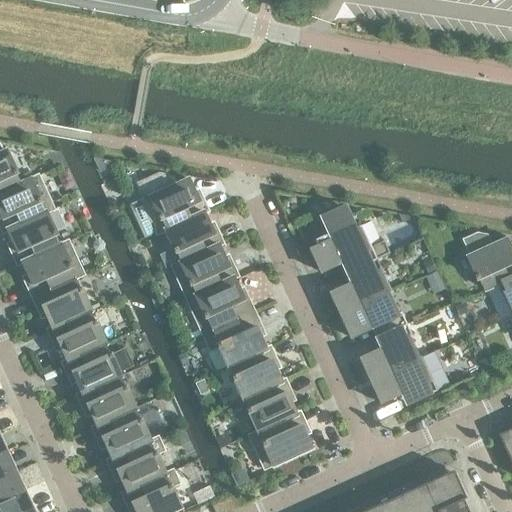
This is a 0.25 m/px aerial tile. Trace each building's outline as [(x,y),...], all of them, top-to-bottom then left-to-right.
[(0,194),(38,177),(38,176),(18,185),(14,175),(16,174),(6,151),(2,153),(0,148),(0,194)] [(93,158),(92,158),(99,172),(112,166),(112,162),(93,158)] [(141,201),(156,235),(207,211),(200,194),(195,196),(188,180),(172,187),(167,176),(158,174),(136,184),(144,200),(141,201)] [(0,228),(2,233),(53,209),(38,177),(0,194),(0,228)] [(346,273),(376,259),(389,254),(383,241),(371,247),(361,226),(354,229),(345,209),(340,208),(320,217),(330,240),(309,250),(320,273),(341,263),(346,273)] [(53,210),(53,209),(2,233),(2,234),(7,232),(13,247),(9,249),(17,266),(68,242),(68,241),(58,246),(53,236),(55,235),(46,214),(53,210)] [(208,212),(207,211),(156,235),(157,236),(164,232),(174,253),(176,252),(181,262),(171,267),(222,244),(215,227),(210,229),(203,214),(208,212)] [(482,279),(487,290),(511,278),(511,246),(509,240),(493,247),(488,236),(479,234),(465,241),(472,256),(470,258),(480,280),(482,279)] [(32,298),(83,275),(68,242),(17,266),(22,265),(28,279),(24,281),(32,298)] [(223,245),(222,244),(171,267),(186,300),(237,277),(230,260),(225,262),(218,247),(223,245)] [(340,316),(391,292),(376,259),(346,273),(350,284),(329,293),(340,316)] [(437,272),(425,277),(432,295),(445,290),(437,272)] [(83,276),(83,275),(32,298),(40,315),(44,313),(51,328),(46,330),(47,331),(90,311),(80,289),(78,290),(74,280),(83,276)] [(238,277),(237,277),(186,300),(202,336),(254,312),(245,292),(240,294),(233,279),(238,277)] [(511,278),(487,290),(488,291),(499,286),(511,315),(511,278)] [(376,339),(406,325),(400,313),(396,315),(387,295),(392,293),(391,292),(340,316),(350,339),(371,329),(376,339)] [(465,301),(454,306),(459,316),(470,311),(465,301)] [(91,312),(90,311),(47,331),(55,348),(59,346),(66,361),(61,363),(62,364),(105,344),(95,322),(93,323),(89,313),(91,312)] [(263,332),(254,312),(202,336),(210,351),(217,348),(226,368),(270,348),(269,347),(265,349),(258,334),(263,332)] [(369,381),(421,358),(421,357),(416,359),(407,339),(412,337),(406,325),(376,339),(380,349),(359,359),(369,381)] [(106,345),(105,344),(62,364),(69,381),(74,379),(81,394),(76,396),(77,397),(120,376),(110,354),(108,355),(104,346),(106,345)] [(278,365),(270,348),(226,368),(227,369),(229,368),(233,377),(231,378),(241,400),(285,380),(284,380),(280,382),(273,367),(278,365)] [(184,353),(177,356),(181,365),(188,362),(184,353)] [(490,357),(479,362),(484,371),(495,366),(490,357)] [(437,391),(421,358),(369,381),(380,404),(401,394),(406,405),(437,391)] [(121,377),(120,376),(77,397),(84,413),(89,411),(96,426),(91,428),(92,429),(135,409),(125,387),(123,388),(118,378),(121,377)] [(203,379),(195,383),(200,394),(208,390),(203,379)] [(293,397),(285,380),(241,400),(242,401),(244,400),(248,410),(246,411),(256,432),(248,436),(249,437),(300,413),(299,412),(295,414),(288,399),(293,397)] [(136,410),(135,409),(92,429),(99,446),(104,444),(111,459),(106,461),(107,462),(158,438),(150,441),(140,420),(138,421),(133,411),(136,410)] [(308,430),(300,413),(249,437),(264,470),(311,449),(303,432),(308,430)] [(511,430),(501,435),(511,459),(511,430)] [(226,433),(215,437),(220,448),(230,444),(226,433)] [(164,451),(158,438),(107,462),(114,479),(119,477),(126,492),(121,494),(122,495),(173,471),(173,470),(165,474),(156,455),(164,451)] [(0,479),(14,473),(6,455),(0,457),(0,479)] [(243,468),(230,474),(236,486),(249,480),(243,468)] [(179,484),(173,471),(122,495),(129,511),(134,510),(134,511),(172,511),(181,508),(171,488),(179,484)] [(466,511),(461,501),(465,499),(463,497),(460,498),(449,475),(453,474),(452,471),(415,488),(412,482),(396,490),(399,496),(377,506),(374,500),(347,511),(466,511)] [(0,502),(23,492),(14,473),(0,479),(0,502)] [(208,487),(200,491),(205,501),(213,498),(208,487)] [(0,511),(27,511),(31,510),(23,492),(0,502),(0,511)]
